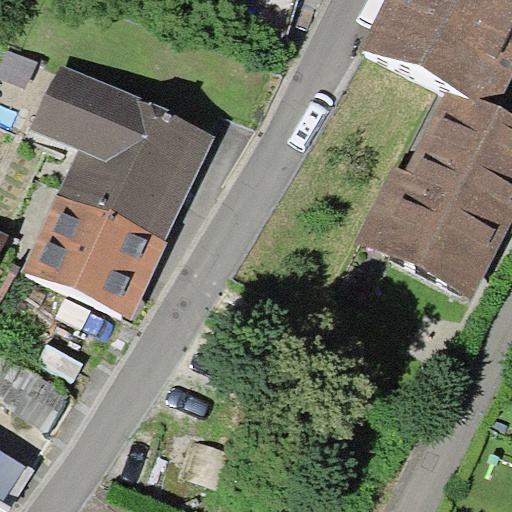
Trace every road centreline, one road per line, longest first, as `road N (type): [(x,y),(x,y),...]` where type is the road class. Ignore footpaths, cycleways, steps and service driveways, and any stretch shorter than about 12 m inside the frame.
road 1 (residential): [(44,511),(268,176),(360,0)]
road 2 (residential): [(405,511),(511,310)]
